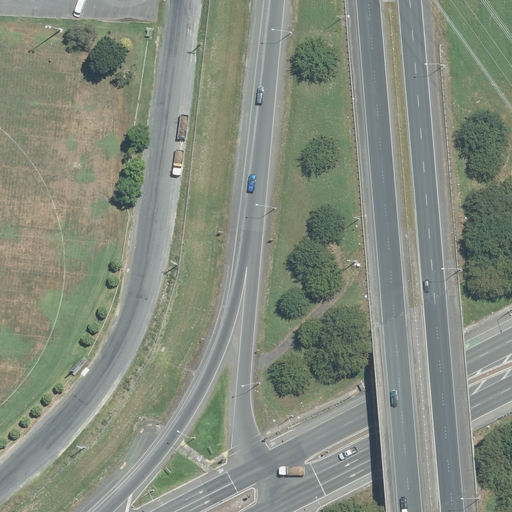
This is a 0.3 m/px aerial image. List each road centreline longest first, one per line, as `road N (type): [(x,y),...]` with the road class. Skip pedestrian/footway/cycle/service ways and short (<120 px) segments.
road 1 (tertiary): [(0,482),(94,390),(134,311),(161,191),(183,0)]
road 2 (motorway): [(411,0),(453,511)]
road 3 (motorway): [(410,511),(368,0)]
road 4 (motorway): [(511,306),(458,0)]
road 5 (motorway): [(104,511),(166,445),(201,388),(250,251)]
road 6 (trunk): [(258,470),(511,338)]
road 7 (motorway): [(250,251),(275,0)]
road 8 (motorway): [(258,470),(243,398),(250,251)]
road 9 (trunk): [(511,387),(334,476)]
